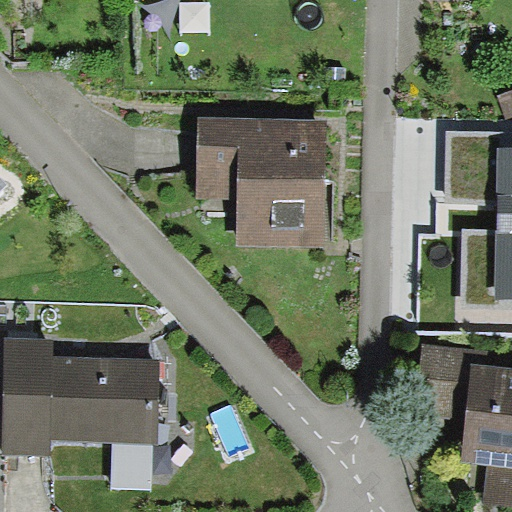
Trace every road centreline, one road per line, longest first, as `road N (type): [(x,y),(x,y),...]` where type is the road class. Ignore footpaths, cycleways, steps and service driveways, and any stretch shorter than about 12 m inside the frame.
road 1 (residential): [(368,511),(313,435),(0,100)]
road 2 (residential): [(378,511),(367,425),(379,0)]
